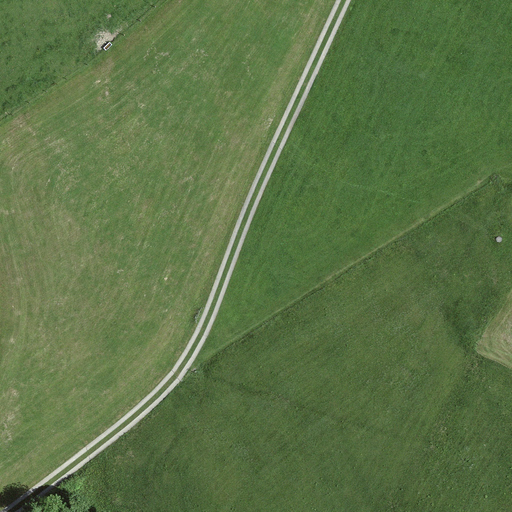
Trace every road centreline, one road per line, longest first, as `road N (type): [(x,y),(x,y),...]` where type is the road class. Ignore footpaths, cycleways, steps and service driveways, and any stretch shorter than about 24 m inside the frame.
road 1 (track): [(347,0),(194,352)]
road 2 (track): [(194,352),(164,392),(15,511)]
